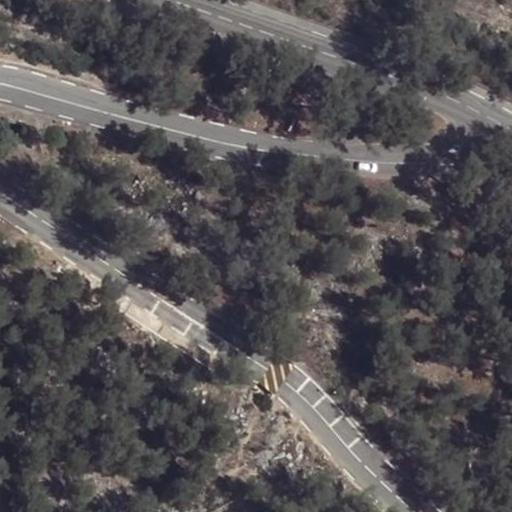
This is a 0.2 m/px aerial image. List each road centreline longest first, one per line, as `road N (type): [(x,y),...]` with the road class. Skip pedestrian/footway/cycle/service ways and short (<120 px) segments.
road 1 (residential): [(415,511),(282,380),(0,190)]
road 2 (residential): [(0,84),(285,155),(335,158)]
road 3 (residential): [(184,0),(357,63)]
road 4 (residential): [(357,63),(486,115)]
